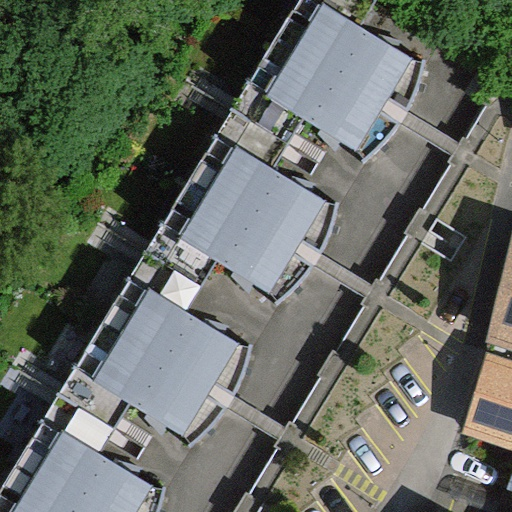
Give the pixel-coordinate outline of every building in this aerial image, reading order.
[(312,0),(300,0),(250,84),(307,120),(359,152),(387,109),(413,62),(361,29),(312,0)] [(312,0),(361,29),(377,0),(376,0),(312,0)] [(387,109),(359,152),(367,163),(392,138),(412,108),(422,84),(427,64),(413,62),(387,109)] [(307,120),(250,84),(233,111),(291,145),(307,120)] [(291,145),(233,111),(217,137),(274,172),(291,145)] [(274,172),(217,137),(162,228),(219,262),(273,294),(300,251),(328,205),(274,172)] [(300,251),(273,294),(280,305),(302,284),(316,266),(332,237),(340,207),(328,205),(300,251)] [(219,262),(162,228),(147,253),(204,288),(219,262)] [(204,288),(147,253),(130,281),(188,315),(204,288)] [(188,315),(130,281),(75,370),(132,405),(188,438),(214,394),(242,346),(188,315)] [(511,301),(505,299),(495,339),(511,344),(511,301)] [(511,344),(495,339),(487,362),(511,370),(511,344)] [(254,349),(242,346),(214,394),(188,438),(193,447),(223,419),(237,396),(246,376),(254,349)] [(511,370),(487,362),(469,425),(511,440),(511,485),(511,489),(511,370)] [(132,405),(75,370),(60,396),(116,430),(132,405)] [(60,396),(45,421),(101,455),(116,430),(60,396)] [(101,455),(45,421),(0,494),(0,511),(144,511),(156,489),(101,455)] [(160,511),(167,491),(156,489),(144,511),(160,511)]
